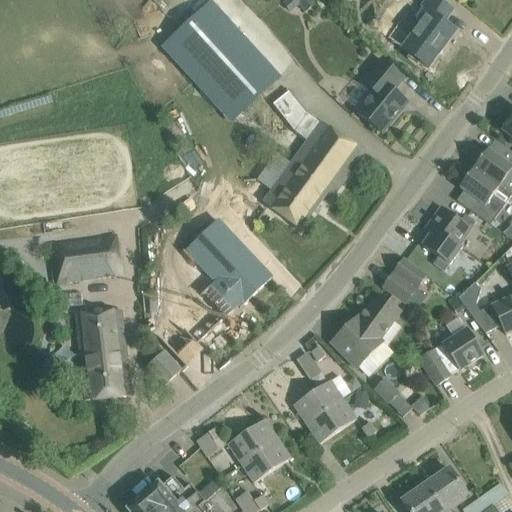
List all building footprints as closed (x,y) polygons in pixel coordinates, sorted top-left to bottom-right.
[(219,0),(170,42),(233,115),(281,73),(219,0)] [(288,0),(283,4),(290,14),(300,6),(306,13),(317,4),(310,0),(288,0)] [(399,26),(389,39),(413,57),(429,69),(429,68),(428,67),(443,46),(445,47),(456,32),(444,23),(453,11),(438,0),(428,0),(416,18),(410,13),(400,26),(399,27),(399,26)] [(408,104),(405,102),(394,92),(404,79),(382,60),(363,84),(374,93),(357,113),(383,134),(408,104)] [(272,192),(264,203),(285,219),(301,231),(328,195),(333,199),(365,154),(349,142),(322,123),(309,113),(308,114),(298,128),(297,130),(310,140),(309,141),(300,154),(292,164),(272,192)] [(511,118),(502,131),(511,138),(511,118)] [(477,160),(471,168),(511,197),(511,196),(511,156),(507,164),(488,151),(480,162),(477,160)] [(469,177),(460,189),(479,202),(472,212),(490,226),(503,208),(511,197),(471,168),(466,175),(469,177)] [(442,208),(429,226),(458,247),(475,224),(465,217),(461,222),(442,208)] [(272,279),(259,264),(219,223),(188,252),(217,284),(159,339),(186,368),(204,351),(198,345),(238,307),(240,309),(272,279)] [(458,247),(429,226),(425,231),(431,236),(423,247),(439,259),(435,265),(445,272),(460,250),(458,248),(458,247)] [(119,239),(53,247),(57,285),(124,278),(119,239)] [(404,261),(394,274),(417,291),(427,278),(404,261)] [(475,285),(459,299),(467,310),(486,335),(502,327),(506,336),(511,333),(511,264),(507,267),(511,278),(511,295),(491,306),(480,312),(477,307),(481,293),(482,293),(475,285)] [(378,296),(360,320),(381,341),(401,313),(396,309),(402,301),(407,305),(417,291),(394,274),(384,288),(393,295),(388,303),(378,296)] [(76,315),(86,402),(132,397),(123,311),(76,315)] [(331,344),(357,370),(384,345),(381,341),(360,320),(358,318),(331,344)] [(435,351),(420,361),(437,387),(452,377),(451,376),(460,371),(460,372),(484,356),(473,339),(467,330),(443,346),(447,351),(438,356),(435,351)] [(312,354),(318,363),(326,357),(320,348),(312,354)] [(182,372),(164,353),(148,368),(166,387),(182,372)] [(308,380),(320,372),(308,353),(296,360),(308,380)] [(399,396),(385,381),(376,390),(390,404),(399,396)] [(294,407),(308,428),(345,403),(331,382),(294,407)] [(308,428),(320,446),(357,421),(345,403),(308,428)] [(229,446),(243,467),(280,442),(265,421),(229,446)] [(363,429),(369,439),(377,433),(371,424),(363,429)] [(209,434),(215,444),(223,438),(217,429),(209,434)] [(243,467),(255,485),(291,460),(280,442),(243,467)] [(450,511),(448,510),(468,496),(450,470),(427,487),(444,511),(450,511)] [(129,511),(202,511),(200,509),(206,503),(190,485),(184,491),(173,478),(161,488),(159,485),(129,511)] [(409,511),(444,511),(427,487),(403,503),(409,511)] [(255,502),(261,511),(269,506),(263,497),(255,502)]
